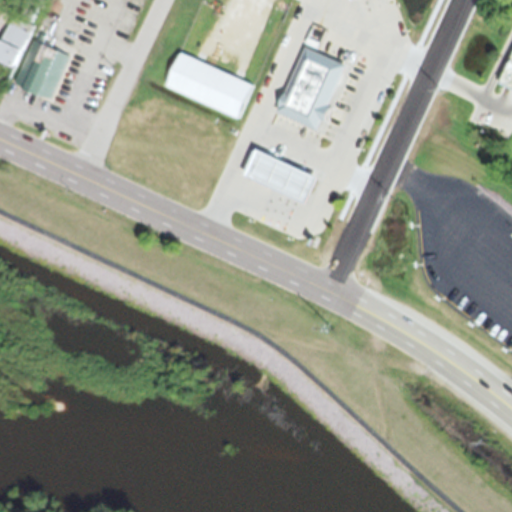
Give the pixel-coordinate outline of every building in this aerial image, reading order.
[(0,43),(0,71),(14,78),(33,34),(9,23),(0,43)] [(50,110),(74,56),(43,43),(19,97),(50,110)] [(303,43),(273,108),(314,127),(344,61),(303,43)] [(511,54),(499,82),(511,87),(511,54)] [(239,126),(253,92),(177,61),(163,95),(239,126)] [(258,148),(247,172),(310,203),(322,178),(258,148)]
